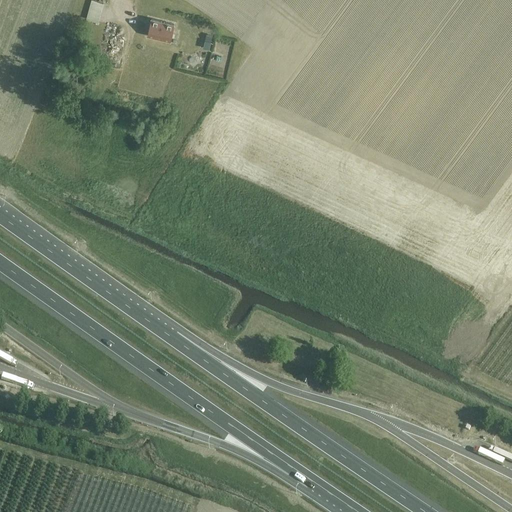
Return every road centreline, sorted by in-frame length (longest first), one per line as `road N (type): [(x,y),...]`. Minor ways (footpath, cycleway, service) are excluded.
road 1 (motorway): [(0,262),(311,481)]
road 2 (motorway): [(424,511),(167,333)]
road 3 (motorway): [(378,418),(284,389),(167,333)]
road 4 (motorway): [(167,333),(0,215)]
road 5 (motorway): [(126,412),(311,481)]
